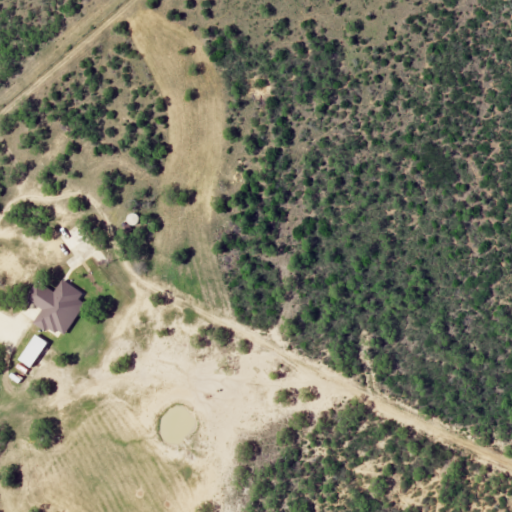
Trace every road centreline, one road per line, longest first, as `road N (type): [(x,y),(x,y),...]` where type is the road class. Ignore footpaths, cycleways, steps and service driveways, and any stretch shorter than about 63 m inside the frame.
road 1 (residential): [(511,466),(157,291)]
road 2 (residential): [(0,123),(151,0)]
